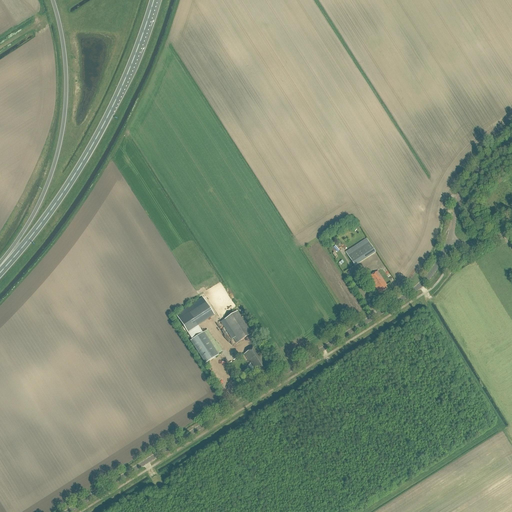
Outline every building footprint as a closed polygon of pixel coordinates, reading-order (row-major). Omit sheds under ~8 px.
[(354,267),(375,253),(366,239),(345,253),(354,267)] [(387,285),(377,271),(368,278),(372,283),(371,284),(370,283),(368,285),(370,288),(374,285),(379,293),(386,288),(385,286),(387,285)] [(236,344),(252,334),(237,312),(221,322),(232,340),(233,340),(236,344)] [(208,330),(204,333),(190,342),(205,365),(219,356),(218,354),(223,351),(216,341),(215,342),(208,330)] [(258,373),(269,366),(256,347),(244,354),(255,371),(256,370),(258,373)]
